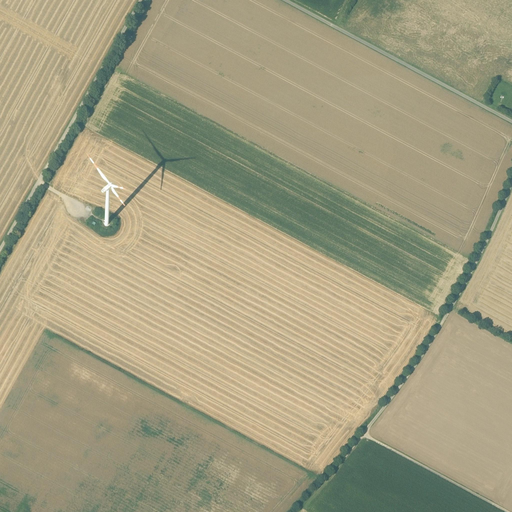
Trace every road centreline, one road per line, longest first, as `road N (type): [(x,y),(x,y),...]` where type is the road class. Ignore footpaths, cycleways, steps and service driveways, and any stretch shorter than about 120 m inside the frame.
road 1 (track): [(0,249),(140,0)]
road 2 (unclassified): [(284,0),(511,121)]
